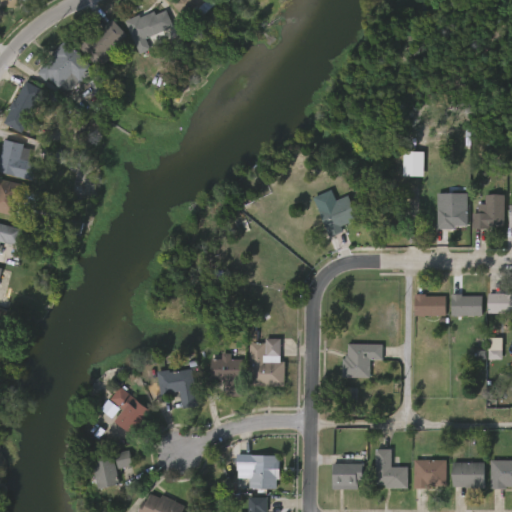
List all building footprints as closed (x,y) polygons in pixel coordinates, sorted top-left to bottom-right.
[(18,0),(17,8),(3,7),(3,0),(18,0)] [(211,0),(215,4),(201,17),(194,9),(184,17),(171,3),(174,0),(211,0)] [(165,10),(173,26),(149,37),(155,50),(141,56),(124,21),(138,15),(140,18),(153,11),(155,15),(165,10)] [(125,34),(105,52),(111,58),(99,69),(79,47),(90,36),(92,38),(112,20),(125,34)] [(94,70),(81,82),(72,73),(55,90),(37,72),(52,57),(50,55),(65,40),(94,70)] [(102,100),(88,83),(99,73),(113,90),(102,100)] [(46,90),(41,101),(38,100),(24,134),(4,124),(25,80),(46,90)] [(36,164),(31,182),(0,173),(0,153),(4,139),(23,144),(22,148),(30,151),(27,162),(36,164)] [(35,195),(33,205),(29,204),(25,218),(14,215),(13,217),(0,213),(0,179),(29,187),(27,193),(35,195)] [(447,229),(437,229),(437,194),(468,194),(467,227),(454,227),(454,230),(447,229)] [(335,235),(331,237),(319,209),(351,195),(361,219),(343,226),(345,231),(335,235)] [(475,229),(472,229),(472,213),(477,213),(477,204),(485,205),(485,195),(504,195),(504,227),(489,227),(489,230),(475,229)] [(0,224),(21,230),(16,247),(0,242),(0,224)] [(462,292),(462,295),(482,295),(482,315),(451,314),(451,292),(462,292)] [(511,292),(511,313),(487,313),(487,292),(511,292)] [(425,293),(425,295),(446,296),(445,315),(414,315),(413,293),(425,293)] [(279,355),(279,361),(284,361),(284,385),(265,385),(265,389),(251,388),(252,385),(249,385),(250,362),(249,362),(249,342),(265,342),(265,338),(279,338),(279,355)] [(489,360),(502,359),(502,338),(488,338),(489,360)] [(370,377),(341,377),(341,358),(344,358),(344,354),(347,354),(347,343),(382,343),(382,360),(370,360),(370,377)] [(231,352),(231,358),(241,359),(241,396),(225,395),(225,379),(209,378),(210,358),(222,358),(222,352),(231,352)] [(191,367),(197,406),(181,408),(180,395),(173,396),(172,394),(159,396),(156,371),(169,369),(169,371),(191,367)] [(130,433),(113,420),(122,409),(110,399),(120,386),(149,409),(130,433)] [(391,448),(391,466),(408,467),(408,488),(386,488),(386,485),(375,485),(375,448),(391,448)] [(115,454),(118,469),(133,466),(130,450),(115,454)] [(116,484),(98,489),(90,458),(112,453),(118,484),(116,484)] [(254,455),(280,456),(280,479),(278,479),(278,489),(251,488),(251,478),(239,478),(238,464),(234,464),(234,457),(238,457),(238,454),(254,455)] [(416,488),(413,488),(414,459),(446,459),(446,486),(429,485),(429,488),(416,488)] [(511,486),(493,487),(490,487),(490,459),(511,459),(511,486)] [(359,480),(359,488),(334,488),(334,480),(333,480),(333,462),(366,463),(365,480),(359,480)] [(484,462),(484,484),(485,484),(485,488),(452,486),(453,462),(484,462)] [(154,495),(160,498),(161,495),(184,506),(181,511),(136,511),(143,499),(146,501),(150,493),(154,495)] [(267,501),(266,511),(247,511),(247,497),(267,497),(267,501)]
